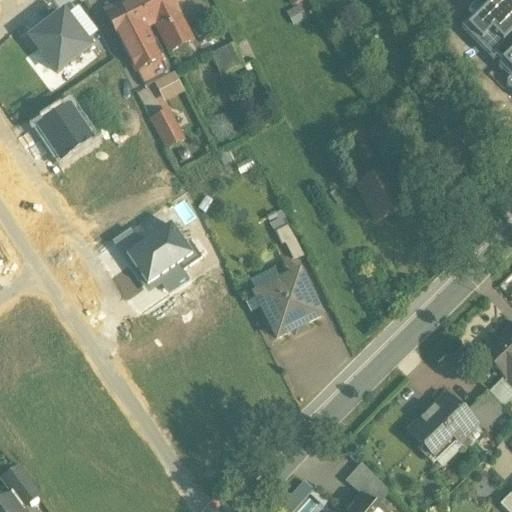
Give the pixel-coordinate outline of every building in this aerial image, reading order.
[(135,0),(131,0),(106,13),(137,73),(145,89),(170,76),(146,29),(150,28),(135,0)] [(178,13),(171,0),(135,0),(150,28),(156,24),(173,56),(168,59),(189,98),(200,93),(185,65),(193,61),(185,45),(192,42),(178,13)] [(511,19),(500,0),(456,0),(463,12),(472,27),(456,37),(477,73),(510,53),(511,56),(511,19)] [(93,51),(63,13),(26,41),(56,80),(93,51)] [(441,145),(420,105),(402,115),(441,189),(479,169),(461,134),(441,145)] [(72,107),(35,132),(62,171),(98,146),(72,107)] [(377,156),(358,122),(343,131),(361,165),(377,156)] [(511,142),(502,148),(511,164),(511,142)] [(384,175),(381,168),(365,177),(368,183),(357,189),(376,225),(405,208),(386,174),(384,175)] [(288,227),(274,234),(281,249),(284,247),(296,241),(288,227)] [(113,246),(146,296),(194,265),(171,230),(142,249),(131,233),(113,246)] [(296,241),(284,247),(291,261),(303,255),(296,241)] [(299,276),(255,298),(277,341),(320,319),(299,276)] [(511,328),(482,358),(511,388),(511,328)] [(487,394),(465,415),(477,428),(476,429),(481,435),(505,412),(487,394)] [(447,397),(408,434),(433,460),(453,440),(459,446),(476,429),(477,428),(465,415),(447,397)] [(24,511),(12,495),(0,504),(0,511),(24,511)] [(511,511),(511,495),(500,507),(505,511),(511,511)] [(378,511),(362,498),(349,511),(378,511)]
